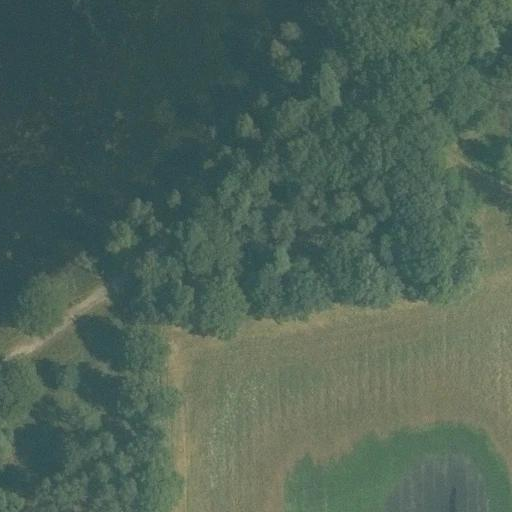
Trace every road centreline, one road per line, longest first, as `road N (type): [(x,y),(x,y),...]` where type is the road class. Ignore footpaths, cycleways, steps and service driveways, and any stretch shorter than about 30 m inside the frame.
road 1 (track): [(453,0),(360,67),(111,298),(0,382)]
road 2 (track): [(250,171),(405,151),(511,184)]
